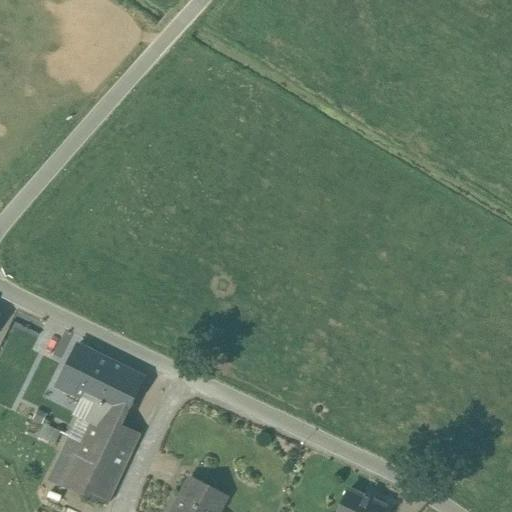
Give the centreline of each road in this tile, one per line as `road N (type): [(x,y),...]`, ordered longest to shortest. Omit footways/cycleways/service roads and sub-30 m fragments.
road 1 (tertiary): [(451,511),(397,476),(0,289)]
road 2 (tertiary): [(0,225),(205,0)]
